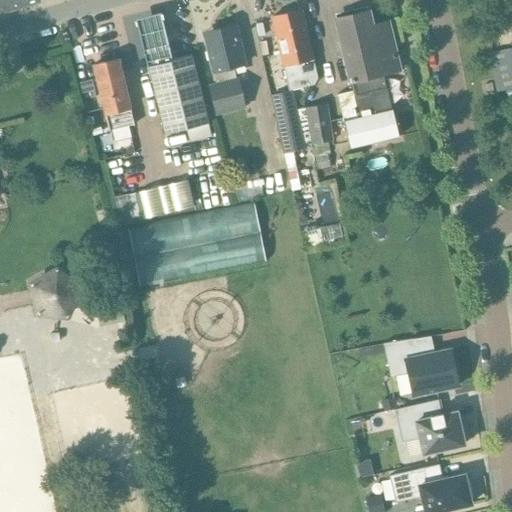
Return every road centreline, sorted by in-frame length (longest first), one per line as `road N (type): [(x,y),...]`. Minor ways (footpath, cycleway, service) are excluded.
road 1 (residential): [(480,232),(498,320),(511,473)]
road 2 (residential): [(436,0),(480,232)]
